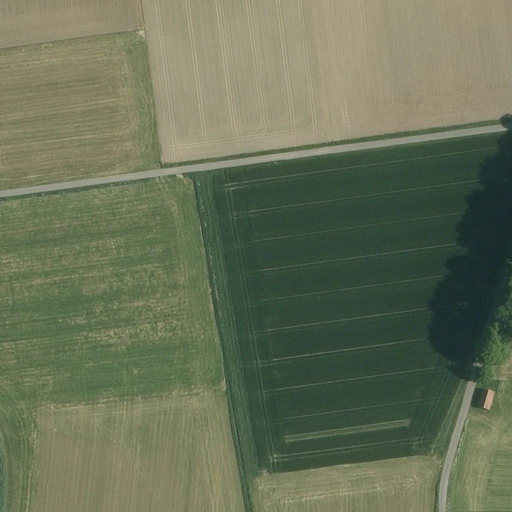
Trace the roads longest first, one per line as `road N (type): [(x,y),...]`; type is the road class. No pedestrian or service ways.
road 1 (unclassified): [(0,192),(511,124)]
road 2 (unclassified): [(442,511),(455,443),(511,264)]
